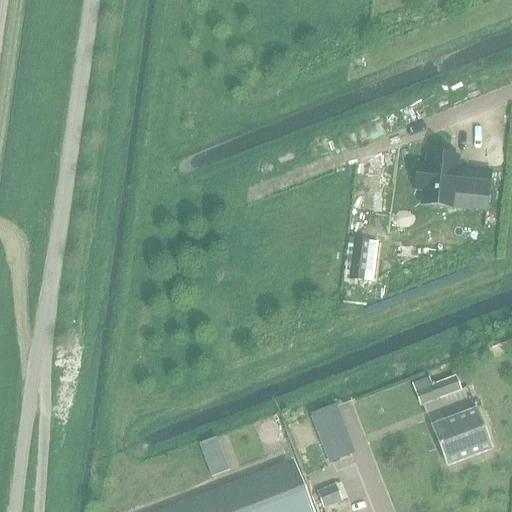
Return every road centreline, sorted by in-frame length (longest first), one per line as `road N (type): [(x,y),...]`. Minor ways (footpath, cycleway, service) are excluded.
road 1 (tertiary): [(38,343),(90,0)]
road 2 (residential): [(511,94),(255,192)]
road 3 (tertiary): [(38,343),(16,511)]
road 4 (unclassified): [(37,511),(38,343)]
